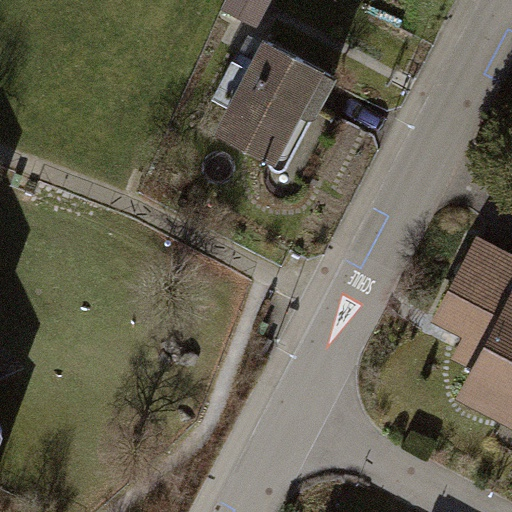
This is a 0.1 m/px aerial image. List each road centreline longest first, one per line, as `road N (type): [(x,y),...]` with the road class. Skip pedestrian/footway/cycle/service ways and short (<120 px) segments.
road 1 (residential): [(299,420),(511,12)]
road 2 (residential): [(299,420),(481,511)]
